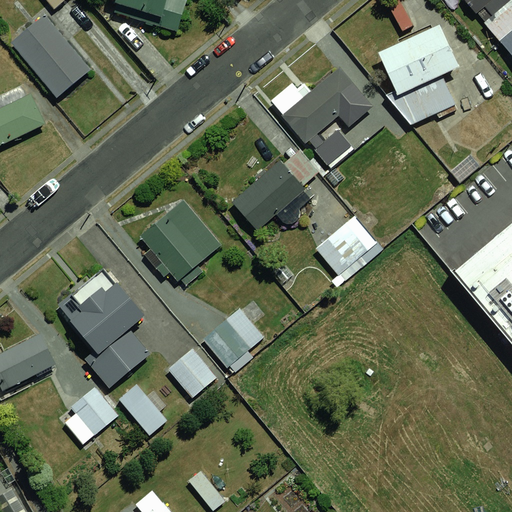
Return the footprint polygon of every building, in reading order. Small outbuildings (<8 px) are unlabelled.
[(109,0),(108,5),(160,23),(167,0),(109,0)] [(511,0),(459,0),(511,62),(511,0)] [(40,15),(7,40),(51,97),(83,72),(40,15)] [(445,27),(378,52),(405,122),(450,105),(440,77),(461,69),(445,27)] [(333,69),(272,116),(298,149),(359,101),(333,69)] [(29,92),(0,103),(0,144),(43,127),(29,92)] [(269,161),(224,200),(254,235),(299,196),(269,161)] [(174,202),(134,237),(172,281),(212,247),(174,202)] [(347,215),(307,249),(330,276),(370,242),(347,215)] [(511,224),(454,271),(511,343),(511,224)] [(101,268),(54,310),(93,354),(140,312),(101,268)] [(232,309),(194,338),(218,368),(255,340),(232,309)] [(33,335),(0,350),(0,385),(47,363),(33,335)] [(183,346),(159,369),(190,402),(214,379),(183,346)] [(132,383),(112,398),(144,436),(163,421),(132,383)] [(85,389),(54,420),(78,445),(109,414),(85,389)] [(193,469),(179,479),(204,511),(218,502),(193,469)] [(169,511),(146,483),(124,501),(133,511),(169,511)] [(11,511),(1,493),(0,493),(0,511),(11,511)]
